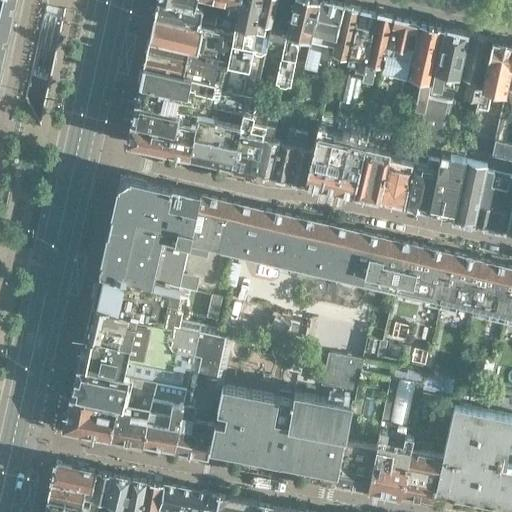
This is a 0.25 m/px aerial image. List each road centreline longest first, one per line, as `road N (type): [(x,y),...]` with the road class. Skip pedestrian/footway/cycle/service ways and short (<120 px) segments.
road 1 (residential): [(511,249),(77,150)]
road 2 (residential): [(14,434),(412,511)]
road 3 (residential): [(14,434),(77,150)]
road 4 (residential): [(77,150),(111,0)]
road 5 (residential): [(4,129),(31,0)]
road 6 (residential): [(394,0),(511,29)]
